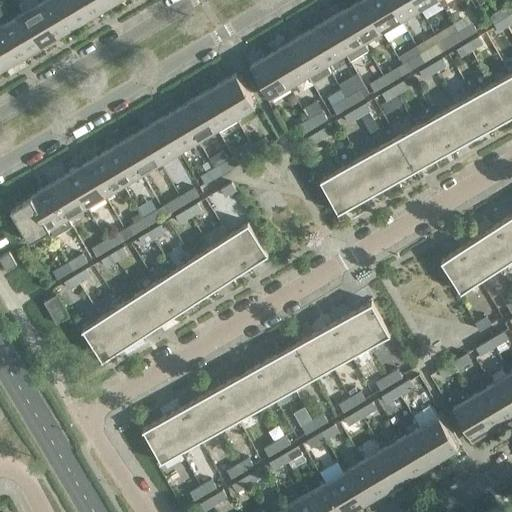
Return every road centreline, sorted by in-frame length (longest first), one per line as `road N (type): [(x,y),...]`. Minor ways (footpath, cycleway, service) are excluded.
road 1 (residential): [(152,511),(92,417),(511,164)]
road 2 (unclassified): [(0,172),(284,0)]
road 3 (unclassified): [(190,0),(0,111)]
